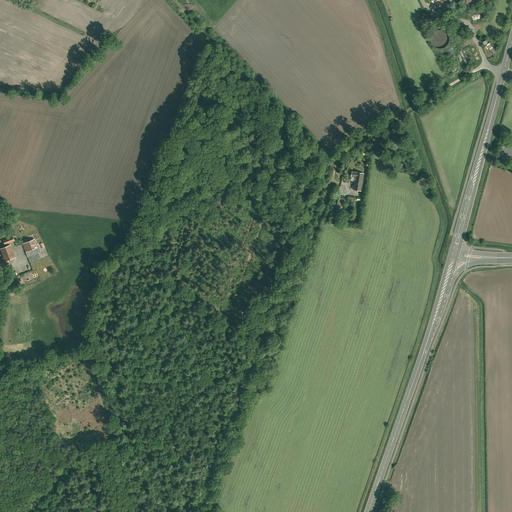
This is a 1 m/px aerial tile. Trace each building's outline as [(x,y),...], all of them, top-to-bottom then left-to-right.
[(449,32),(447,29),(443,27),(440,27),(436,28),(434,30),(432,33),(431,36),(432,40),(434,43),(437,44),(441,45),(444,44),(447,42),(449,39),(450,36),(449,32)] [(488,44),(486,46),(493,54),(496,52),(488,44)] [(361,191),(364,173),(352,171),(351,177),(355,178),(353,190),(361,191)] [(343,204),(345,196),(334,193),(332,201),(343,204)] [(2,241),(5,247),(14,243),(12,237),(2,241)] [(22,244),(27,258),(41,253),(39,247),(37,248),(34,240),(22,244)] [(8,262),(16,259),(10,246),(0,249),(0,251),(3,259),(0,260),(0,268),(9,266),(8,262)] [(26,274),(19,276),(21,282),(38,277),(37,273),(34,274),(33,272),(31,273),(32,276),(27,278),(26,274)]
